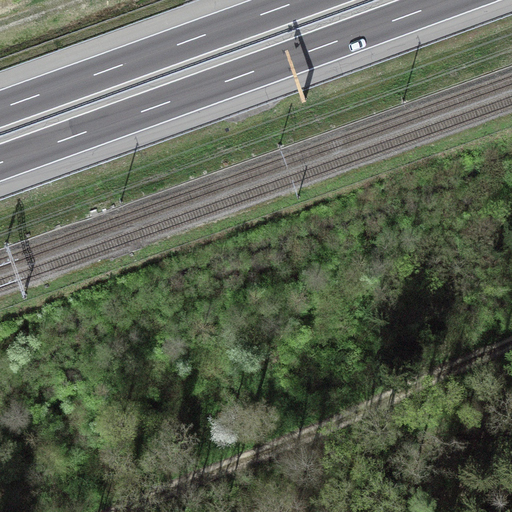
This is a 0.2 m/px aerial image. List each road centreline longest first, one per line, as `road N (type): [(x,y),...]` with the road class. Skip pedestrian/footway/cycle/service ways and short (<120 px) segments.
road 1 (motorway): [(0,160),(443,0)]
road 2 (track): [(113,511),(511,343)]
road 3 (motorway): [(306,0),(0,109)]
